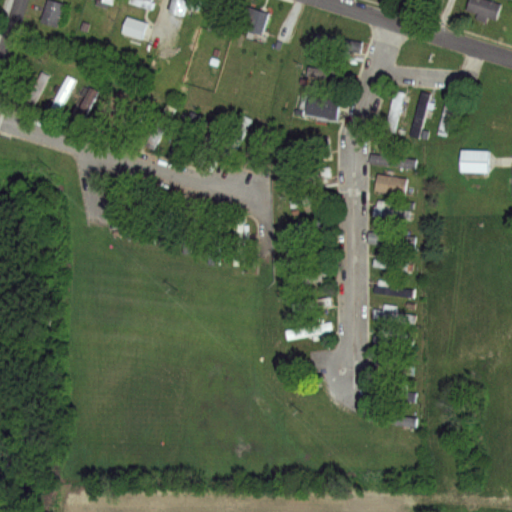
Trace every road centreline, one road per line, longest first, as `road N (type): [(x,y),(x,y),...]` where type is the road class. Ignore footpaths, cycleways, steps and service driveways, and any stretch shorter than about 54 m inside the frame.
road 1 (residential): [(355,404),(355,147),(397,22)]
road 2 (residential): [(0,114),(252,192),(265,199),(265,250)]
road 3 (residential): [(511,57),(325,0)]
